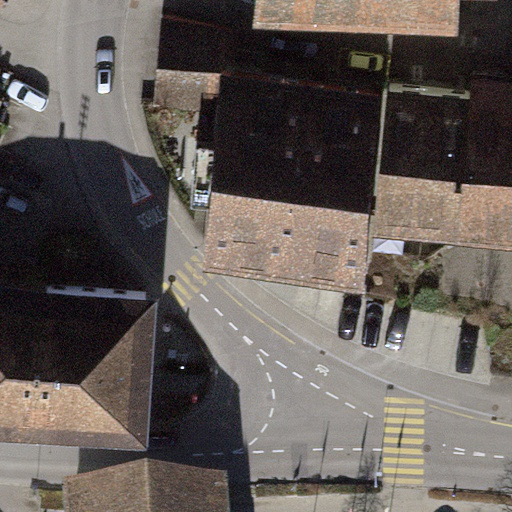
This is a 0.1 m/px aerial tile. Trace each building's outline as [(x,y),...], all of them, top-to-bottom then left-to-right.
[(271,0),(459,12),(460,0),(271,0)] [(219,107),(208,239),(372,261),(383,92),(237,70),(241,31),(165,15),(158,102),(219,107)] [(475,92),(392,83),(379,209),(422,214),(426,210),(465,216),(465,223),(511,226),(511,86),(477,83),(475,92)] [(0,281),(0,409),(142,419),(149,293),(39,284),(40,273),(8,271),(7,282),(0,281)] [(223,511),(223,490),(78,499),(78,511),(223,511)]
